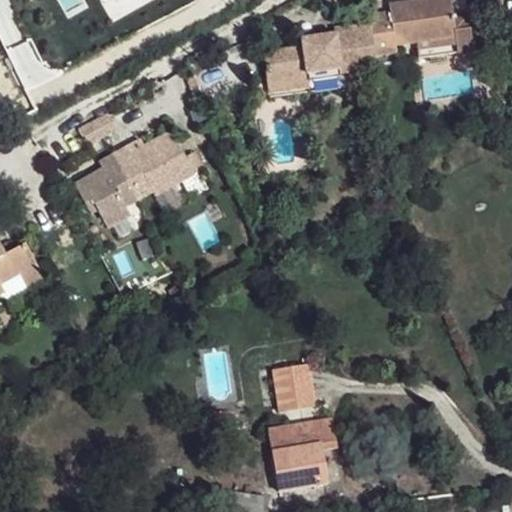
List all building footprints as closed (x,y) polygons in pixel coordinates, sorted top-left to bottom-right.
[(298,50),(258,55),(263,86),(304,79),(303,76),(335,72),(336,75),(356,72),(355,68),(371,65),(370,58),(391,54),(391,47),(427,40),(452,37),(445,0),(426,0),(415,2),(385,7),(385,14),(365,17),(366,26),(330,32),(330,36),(297,42),(298,50)] [(428,48),(452,45),(452,37),(427,40),(428,48)] [(265,96),(305,89),(304,79),(263,86),(265,96)] [(184,161),(169,133),(140,149),(142,154),(132,160),(129,155),(126,148),(98,163),(102,170),(72,186),(82,204),(89,201),(96,213),(105,229),(128,217),(123,209),(150,194),(153,198),(202,172),(193,156),(184,161)] [(142,154),(140,149),(129,155),(132,160),(142,154)] [(89,201),(82,204),(89,216),(96,213),(89,201)] [(0,291),(0,282),(33,265),(21,243),(0,254),(0,291)] [(33,265),(0,282),(0,291),(7,298),(41,281),(33,265)] [(307,366),(274,372),(281,414),(286,412),(314,408),(307,366)] [(277,492),(326,485),(321,456),(321,451),(335,449),(331,421),(267,430),(277,492)] [(229,509),(233,494),(211,489),(208,503),(229,509)] [(229,509),(238,511),(259,511),(260,497),(233,492),(233,494),(229,509)]
